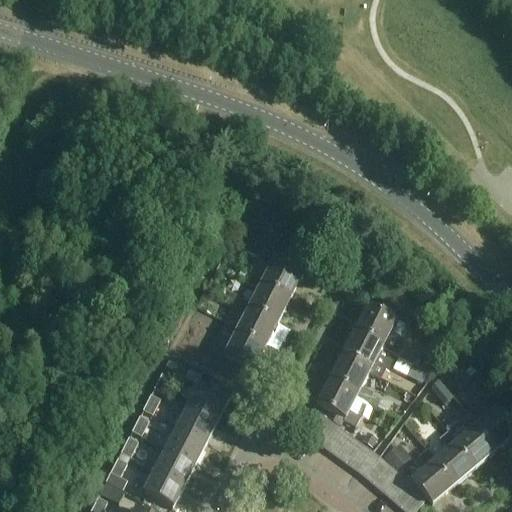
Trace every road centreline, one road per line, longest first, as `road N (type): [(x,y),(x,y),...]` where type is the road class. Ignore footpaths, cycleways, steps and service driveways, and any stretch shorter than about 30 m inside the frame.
road 1 (tertiary): [(511,307),(440,229),(321,145),(251,113),(0,32)]
road 2 (track): [(0,201),(56,71),(100,85),(112,66)]
road 3 (residential): [(220,511),(254,471),(280,469),(348,511)]
